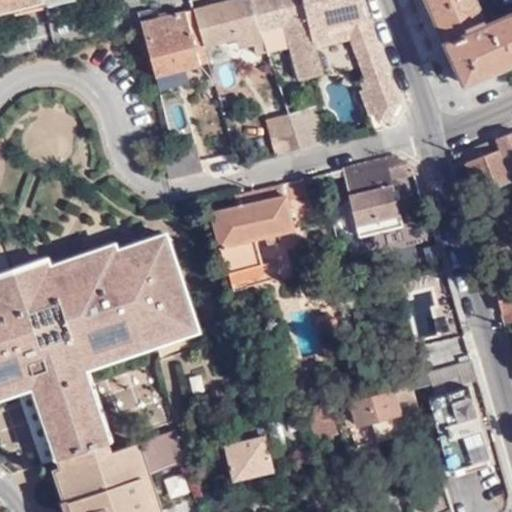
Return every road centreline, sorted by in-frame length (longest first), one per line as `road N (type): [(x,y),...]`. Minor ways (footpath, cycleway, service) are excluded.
road 1 (residential): [(511,420),(423,132)]
road 2 (residential): [(170,191),(423,132)]
road 3 (residential): [(423,132),(372,0)]
